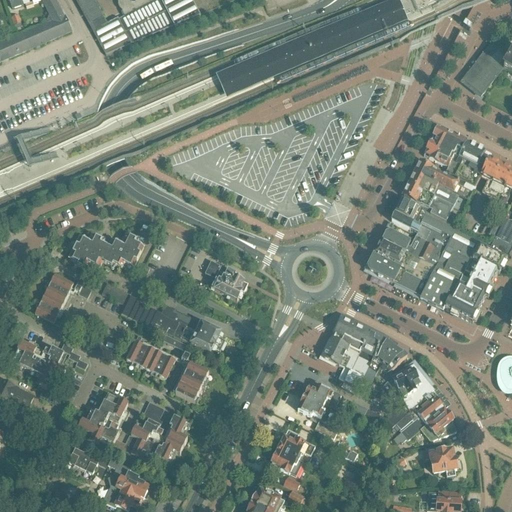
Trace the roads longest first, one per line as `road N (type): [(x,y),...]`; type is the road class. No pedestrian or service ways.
road 1 (secondary): [(206,224),(138,191),(118,172),(107,137),(115,96),(152,66),(318,11)]
road 2 (secondary): [(192,511),(302,294)]
road 3 (tertiary): [(511,291),(476,360),(331,285)]
road 4 (residential): [(323,250),(340,216),(368,220),(438,106)]
road 5 (residential): [(24,246),(117,207),(183,233)]
